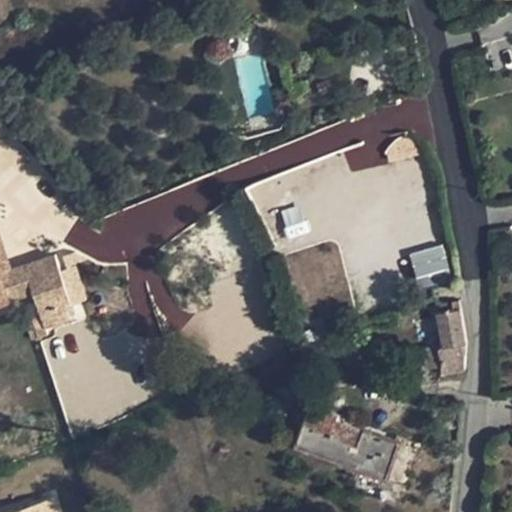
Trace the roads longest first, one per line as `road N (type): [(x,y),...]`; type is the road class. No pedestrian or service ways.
road 1 (residential): [(445,105),(250,167),(124,253),(95,251),(72,235)]
road 2 (residential): [(445,105),(473,208),(478,382),(468,511)]
